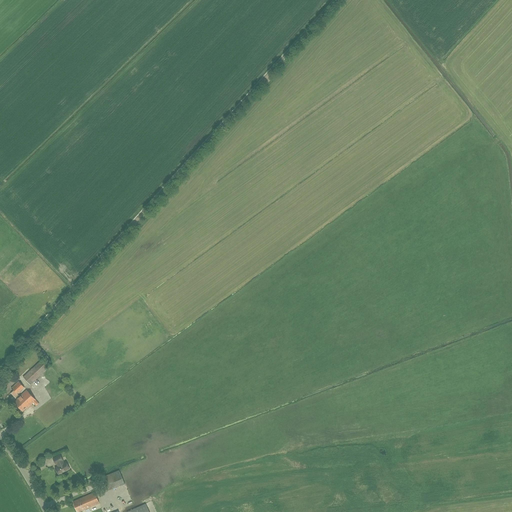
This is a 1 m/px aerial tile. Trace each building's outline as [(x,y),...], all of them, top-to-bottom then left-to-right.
[(30,385),(49,368),(41,360),(23,377),(30,385)] [(10,392),(14,397),(24,388),(19,382),(12,388),(13,390),(10,392)] [(36,406),(39,403),(36,400),(27,390),(17,399),(17,400),(15,402),(17,405),(17,406),(18,408),(20,409),(23,411),(26,408),(27,409),(33,403),(36,406)] [(60,455),(53,459),(56,464),(57,464),(58,466),(55,468),(59,475),(70,469),(66,462),(64,463),(63,461),(60,455)] [(108,491),(124,484),(119,470),(102,477),(108,491)] [(133,474),(127,476),(129,483),(135,481),(133,474)] [(77,511),(79,511),(99,503),(94,493),(73,502),(77,511)] [(127,510),(140,506),(137,497),(124,501),(127,510)]
